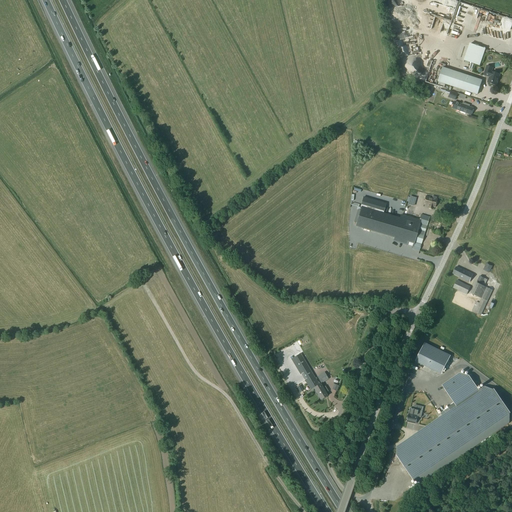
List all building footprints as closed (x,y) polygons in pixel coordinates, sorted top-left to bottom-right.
[(438,31),(441,17),(435,15),(431,29),(438,31)] [(485,50),(469,44),(463,62),(479,67),(485,50)] [(444,66),(439,81),(478,94),(483,80),(444,66)] [(487,67),(484,76),(490,78),(488,83),(496,86),(500,75),(492,73),(493,69),(487,67)] [(455,102),(452,109),(471,115),(474,109),(469,107),(470,106),(463,103),(462,105),(455,102)] [(417,202),(419,193),(365,179),(364,185),(369,186),(368,189),(385,193),(384,197),(388,198),(389,195),(417,202)] [(426,196),(423,205),(428,206),(427,208),(432,209),(433,208),(434,208),(437,199),(436,199),(437,197),(432,196),(431,197),(426,196)] [(363,197),(355,225),(414,243),(412,249),(419,251),(429,217),(425,216),(426,214),(422,213),(421,215),(421,214),(420,217),(413,215),(414,213),(385,204),(363,197)] [(482,269),(489,272),(491,265),(484,263),(482,269)] [(456,267),(453,274),(459,277),(458,278),(469,283),(473,274),(462,269),(462,270),(456,267)] [(475,282),(470,293),(481,299),(479,303),(476,302),(472,311),(481,315),(492,290),(486,287),(487,286),(485,285),(487,280),(479,276),(476,283),(475,282)] [(457,280),(453,288),(466,295),(470,287),(457,280)] [(449,356),(423,344),(414,364),(440,376),(449,356)] [(301,354),(292,359),(311,390),(314,388),(321,400),(328,396),(326,393),(328,392),(326,387),(323,388),(321,384),(319,385),(301,354)] [(460,373),(442,386),(456,406),(397,447),(396,455),(396,456),(404,467),(404,466),(406,469),(405,469),(413,480),(421,483),(509,423),(509,415),(509,414),(501,403),(501,404),(499,401),(500,401),(492,390),(484,387),(479,391),(469,376),(466,375),(467,375),(465,374),(465,375),(463,374),(463,373),(461,373),(460,373)] [(325,374),(318,378),(321,384),(328,379),(325,374)] [(423,407),(419,406),(418,410),(413,409),(410,409),(409,414),(408,414),(406,422),(415,424),(417,417),(420,417),(423,407)]
